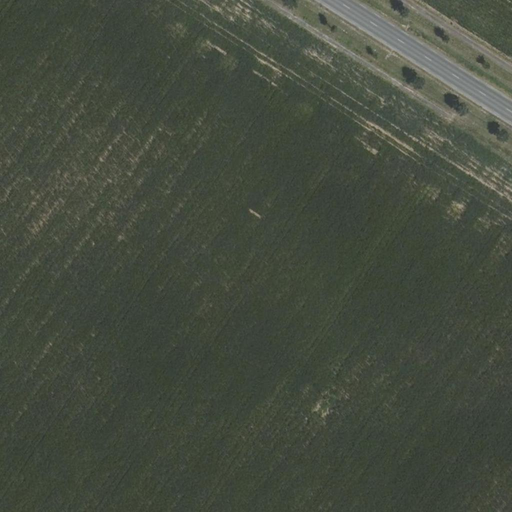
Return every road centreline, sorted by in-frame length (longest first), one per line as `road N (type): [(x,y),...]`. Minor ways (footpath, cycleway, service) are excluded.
road 1 (track): [(267,0),(511,156)]
road 2 (secondary): [(333,0),(511,113)]
road 3 (track): [(402,0),(511,69)]
